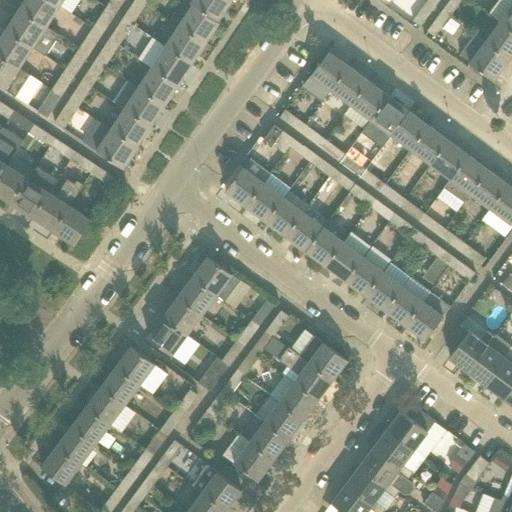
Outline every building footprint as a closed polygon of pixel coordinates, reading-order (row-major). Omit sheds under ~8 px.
[(51,0),(25,0),(20,8),(20,9),(47,27),(47,26),(60,6),(51,0)] [(117,13),(125,0),(111,0),(107,7),(117,13)] [(133,25),(147,4),(141,0),(134,0),(123,18),(133,25)] [(220,22),(218,20),(192,3),(187,0),(182,0),(170,19),(179,25),(206,43),(220,22)] [(218,20),(231,0),(193,0),(192,3),(218,20)] [(428,0),(414,19),(421,26),(437,6),(429,0),(428,0)] [(511,6),(500,22),(511,31),(511,6)] [(103,34),(117,13),(107,7),(93,27),(103,34)] [(20,9),(7,29),(6,30),(33,47),(46,55),(60,35),(47,26),(47,27),(20,9)] [(434,22),(442,28),(451,16),(443,10),(434,22)] [(451,17),(443,28),(453,35),(461,25),(451,17)] [(123,18),(109,39),(119,46),(133,25),(123,18)] [(511,31),(500,22),(485,42),(509,60),(511,55),(511,31)] [(193,64),(206,43),(179,25),(166,46),(193,64)] [(89,55),(103,34),(93,27),(79,48),(89,55)] [(6,30),(0,39),(0,55),(20,68),(33,47),(6,30)] [(460,55),(470,62),(494,80),(509,60),(485,42),(475,35),(460,55)] [(109,39),(96,60),(106,66),(119,46),(109,39)] [(179,85),(179,84),(193,64),(166,46),(152,67),(179,85)] [(76,76),(89,55),(79,48),(66,69),(76,76)] [(324,101),(350,66),(330,51),(302,88),(323,103),(324,101)] [(0,55),(0,85),(6,89),(16,96),(30,75),(20,68),(0,55)] [(92,87),(106,66),(96,60),(82,80),(92,87)] [(352,104),(370,81),(350,66),(324,101),(344,115),(345,114),(352,104)] [(165,105),(166,105),(179,85),(152,67),(138,88),(165,105)] [(62,96),(76,76),(66,69),(52,90),(62,96)] [(79,108),(92,87),(82,80),(69,101),(79,108)] [(390,95),(370,81),(352,104),(345,114),(365,129),(372,119),(390,95)] [(152,126),(153,125),(165,105),(138,88),(125,109),(152,126)] [(48,117),(62,96),(52,90),(38,111),(48,117)] [(372,119),(392,134),(410,110),(390,95),(372,119)] [(13,110),(0,101),(0,112),(8,118),(13,110)] [(65,129),(79,108),(69,101),(55,122),(65,129)] [(138,147),(139,146),(152,126),(125,109),(111,129),(138,147)] [(306,124),(286,109),(280,117),(300,132),(306,124)] [(29,132),(34,124),(13,110),(8,118),(29,132)] [(406,156),(411,149),(412,149),(430,125),(410,110),(392,134),(386,142),(406,156)] [(326,139),(318,133),(324,125),(312,117),(306,124),(300,132),(320,147),(326,139)] [(83,141),(124,168),(138,147),(111,129),(97,119),(83,141)] [(55,138),(34,124),(29,132),(50,145),(55,138)] [(298,141),(275,124),(264,139),(273,145),(273,144),(286,153),(290,147),(292,148),(298,141)] [(432,164),(449,140),(430,125),(412,149),(432,164)] [(0,176),(14,155),(17,149),(24,140),(4,126),(0,132),(0,176)] [(76,151),(55,138),(50,145),(70,159),(76,151)] [(346,154),(326,139),(320,147),(340,162),(346,154)] [(469,155),(449,140),(432,164),(451,178),(451,179),(469,155)] [(304,146),(298,141),(292,148),(310,161),(316,153),(304,145),(304,146)] [(96,165),(76,151),(70,159),(91,173),(96,165)] [(336,168),(316,153),(310,161),(330,176),(336,168)] [(366,169),(346,154),(340,162),(360,177),(366,169)] [(14,155),(0,176),(0,193),(13,202),(29,177),(32,179),(37,170),(14,155)] [(464,202),(471,193),(472,194),(490,170),(469,155),(451,179),(451,178),(445,187),(464,202)] [(250,159),(226,190),(248,207),(266,183),(271,175),(250,159)] [(118,179),(96,165),(91,173),(113,187),(118,179)] [(356,183),(336,168),(330,176),(350,191),(356,183)] [(380,192),(386,184),(366,169),(360,177),(380,192)] [(490,170),(472,194),(492,209),(510,185),(490,170)] [(266,183),(248,207),(266,220),(289,189),(271,175),(266,183)] [(13,202),(34,216),(50,191),(32,179),(29,177),(13,202)] [(53,189),(51,192),(50,191),(34,216),(55,229),(71,204),(84,185),(78,181),(75,184),(68,179),(59,194),(53,189)] [(376,198),(356,183),(350,191),(370,206),(376,198)] [(406,198),(386,184),(380,192),(400,206),(406,198)] [(511,223),(511,186),(510,185),(492,209),(484,220),(503,235),(511,223)] [(309,204),(289,189),(266,220),(286,235),(309,204)] [(370,206),(390,221),(396,213),(376,198),(370,206)] [(400,206),(420,221),(426,213),(406,198),(400,206)] [(55,229),(76,243),(92,218),(71,204),(55,229)] [(309,204),(286,235),(306,250),(324,226),(326,228),(332,220),(309,204)] [(396,213),(390,221),(410,236),(416,228),(396,213)] [(440,236),(446,229),(426,213),(420,221),(440,236)] [(306,250),(326,265),(344,241),(326,228),(324,226),(306,250)] [(410,236),(431,251),(437,243),(416,228),(410,236)] [(466,244),(446,229),(440,236),(461,252),(466,244)] [(352,230),(344,241),(326,265),(346,280),(372,245),(352,230)] [(477,252),(466,244),(461,252),(471,260),(477,252)] [(346,280),(366,295),(391,261),(392,260),(372,245),(346,280)] [(443,249),(438,256),(448,264),(451,266),(456,258),(443,249)] [(225,300),(240,279),(209,256),(194,276),(217,294),(225,300)] [(438,256),(430,266),(441,274),(448,264),(438,256)] [(451,266),(470,281),(476,273),(456,258),(451,266)] [(366,295),(386,310),(404,286),(412,277),(391,261),(366,295)] [(511,290),(511,273),(502,284),(511,290)] [(179,296),(203,314),(217,294),(194,276),(179,296)] [(412,277),(404,286),(386,310),(406,325),(424,301),(432,291),(412,277)] [(406,325),(426,340),(444,316),(451,307),(432,291),(424,301),(406,325)] [(179,296),(164,317),(188,334),(203,314),(179,296)] [(275,305),(267,299),(252,320),(260,325),(275,305)] [(289,316),(281,310),(266,330),(274,336),(289,316)] [(164,317),(149,337),(173,355),(188,334),(164,317)] [(245,345),(260,325),(252,320),(237,340),(245,345)] [(489,345),(488,344),(494,335),(487,331),(481,339),(461,324),(446,344),(455,351),(450,357),(469,371),(489,345)] [(274,336),(266,330),(251,350),(259,356),(274,336)] [(511,345),(497,334),(489,345),(469,371),(487,385),(507,358),(511,361),(511,359),(511,345)] [(348,360),(316,335),(301,355),(333,380),(348,360)] [(230,366),(245,345),(237,340),(222,360),(230,366)] [(156,363),(132,346),(117,366),(141,383),(156,363)] [(281,359),(292,367),(286,375),(294,382),(318,400),(333,380),(301,355),(300,356),(289,348),(281,359)] [(259,356),(251,350),(236,370),(244,376),(259,356)] [(487,385),(506,399),(511,390),(511,359),(511,361),(507,358),(487,385)] [(215,386),(230,366),(222,360),(207,381),(215,386)] [(126,404),(141,383),(117,366),(102,386),(126,404)] [(236,370),(221,390),(229,396),(244,376),(236,370)] [(294,382),(280,402),(303,420),(304,418),(318,400),(294,382)] [(111,424),(126,404),(102,386),(87,406),(111,424)] [(176,409),(184,415),(198,395),(191,389),(176,409)] [(229,396),(221,390),(207,410),(215,415),(229,396)] [(288,440),(293,433),(303,420),(280,402),(271,395),(257,414),(266,421),(265,422),(288,440)] [(96,444),(111,424),(87,406),(72,426),(96,444)] [(402,411),(388,429),(415,449),(435,422),(416,406),(409,415),(402,411)] [(168,436),(184,415),(176,409),(161,430),(168,436)] [(221,420),(215,415),(207,410),(191,430),(199,436),(206,427),(213,432),(221,420)] [(273,460),(276,456),(288,440),(265,422),(250,441),(250,442),(273,460)] [(81,464),(96,444),(72,426),(57,446),(81,464)] [(403,465),(415,449),(388,429),(375,447),(401,467),(403,465)] [(161,430),(146,449),(146,450),(154,456),(168,436),(161,430)] [(225,455),(235,462),(259,480),(273,460),(250,442),(250,441),(240,434),(225,455)] [(175,440),(160,460),(168,466),(183,446),(175,440)] [(42,466),(66,484),(81,464),(57,446),(42,466)] [(400,490),(404,494),(411,493),(414,488),(414,482),(409,478),(409,479),(399,471),(401,467),(375,447),(361,465),(387,485),(384,490),(394,497),(400,490)] [(146,450),(131,470),(139,475),(154,456),(146,450)] [(457,454),(449,465),(460,473),(468,461),(457,454)] [(476,482),(490,463),(481,455),(466,474),(476,482)] [(153,486),(168,466),(160,460),(145,480),(153,486)] [(376,500),(384,490),(387,485),(361,465),(347,483),(373,503),(370,508),(375,511),(383,511),(386,508),(376,500)] [(409,479),(414,472),(403,465),(401,467),(399,471),(409,479)] [(139,475),(131,470),(116,490),(124,496),(139,475)] [(227,510),(229,507),(242,490),(218,471),(203,492),(227,510)] [(511,476),(503,496),(511,499),(511,476)] [(138,506),(153,486),(145,480),(132,497),(130,500),(138,506)] [(373,503),(347,483),(332,502),(340,508),(337,511),(367,511),(370,508),(373,503)] [(469,487),(460,483),(454,496),(462,500),(463,500),(469,487)] [(449,492),(438,484),(433,491),(445,500),(449,492)] [(101,510),(103,511),(111,511),(123,497),(124,496),(116,490),(101,510)] [(439,511),(445,500),(433,491),(424,503),(436,511),(439,511)] [(187,511),(224,511),(227,510),(203,492),(188,511),(187,511)] [(511,511),(511,499),(503,496),(500,505),(511,510),(510,511),(511,511)] [(130,500),(121,511),(133,511),(138,506),(130,500)]
